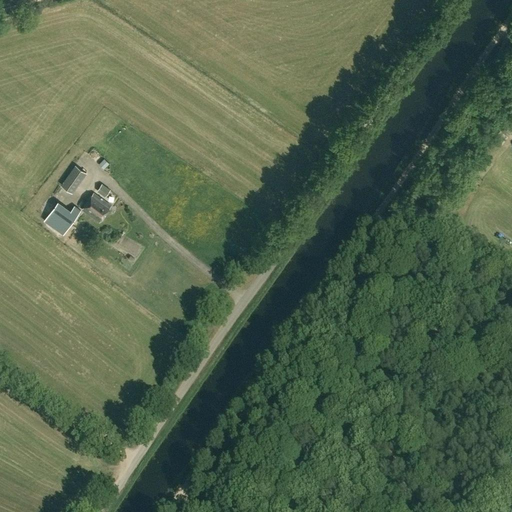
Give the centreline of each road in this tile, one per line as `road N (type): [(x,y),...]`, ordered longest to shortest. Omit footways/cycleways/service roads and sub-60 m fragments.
road 1 (unclassified): [(99,511),(456,0)]
road 2 (track): [(165,511),(501,28)]
road 3 (track): [(133,460),(0,370)]
